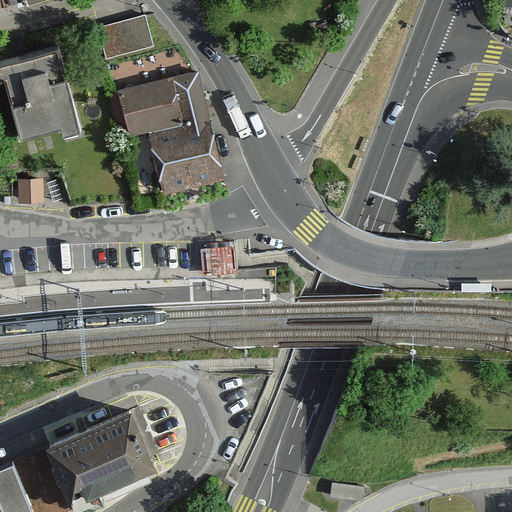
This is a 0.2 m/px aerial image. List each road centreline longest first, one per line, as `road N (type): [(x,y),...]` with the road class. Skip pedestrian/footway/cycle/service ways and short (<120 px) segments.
road 1 (secondary): [(257,511),(415,71)]
road 2 (residential): [(136,511),(181,480),(203,452),(206,422),(176,381),(151,371),(115,374),(0,425)]
road 3 (residential): [(291,198),(270,226),(183,236),(0,233)]
road 4 (secondary): [(511,261),(369,261),(331,244),(291,198)]
road 5 (secondary): [(386,0),(299,146),(272,167)]
road 6 (secondary): [(272,167),(220,74),(164,0)]
road 7 (residential): [(380,511),(405,497),(511,476)]
